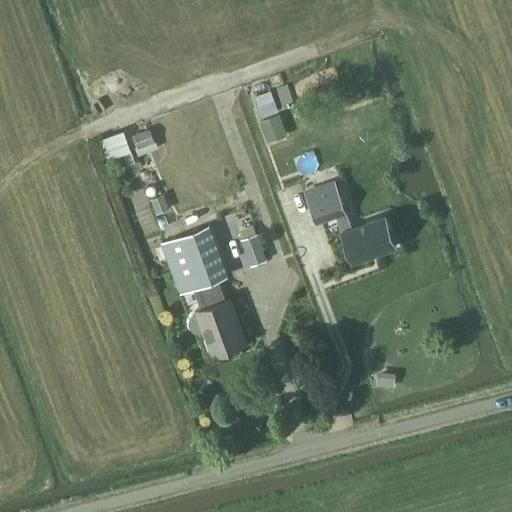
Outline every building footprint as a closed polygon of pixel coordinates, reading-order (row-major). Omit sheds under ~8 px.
[(259,104),(258,105),(263,117),(279,111),(274,99),(259,104)] [(281,113),(260,120),(268,141),(288,134),(281,113)] [(150,127),(133,134),(138,146),(138,148),(155,141),(150,127)] [(164,193),(151,198),(157,212),(170,207),(164,193)] [(341,193),(310,204),(316,222),(347,211),(341,193)] [(385,214),(342,229),(353,261),(397,245),(385,214)] [(210,223),(163,240),(181,291),(193,287),(218,278),(228,274),(210,223)] [(243,238),(241,238),(250,264),(267,258),(258,233),(256,233),(243,238)] [(192,316),(190,320),(191,322),(192,324),(195,327),(200,329),(204,327),(213,353),(214,352),(224,357),(238,352),(243,342),(245,341),(228,295),(225,297),(218,278),(193,287),(200,306),(196,307),(198,310),(194,312),(192,316)] [(378,374),(377,385),(394,386),(395,375),(378,374)]
